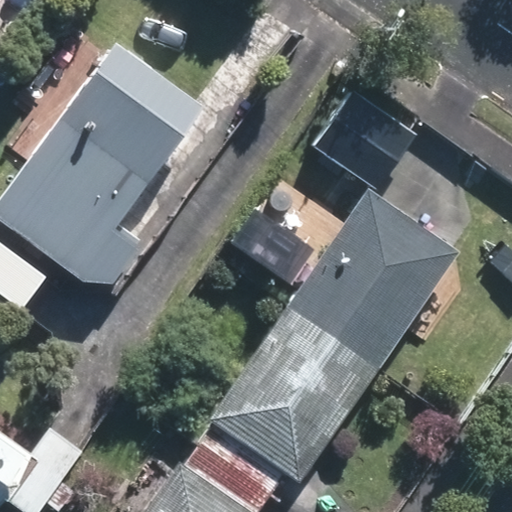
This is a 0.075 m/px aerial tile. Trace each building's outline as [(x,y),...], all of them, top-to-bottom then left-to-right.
[(114,283),(140,247),(115,228),(206,104),(114,37),(0,192),(0,216),(80,275),(114,283)] [(306,140),(369,184),(408,127),(346,83),(306,140)] [(276,297),(370,360),(449,245),(356,181),(276,297)] [(44,276),(0,243),(0,297),(18,311),(44,276)] [(289,477),(370,360),(276,297),(196,412),(204,418),(190,439),(260,487),(274,468),(289,477)] [(0,493),(26,511),(28,511),(77,444),(40,418),(22,445),(0,428),(0,493)] [(249,511),(246,509),(260,487),(190,439),(176,459),(168,453),(127,511),(249,511)]
